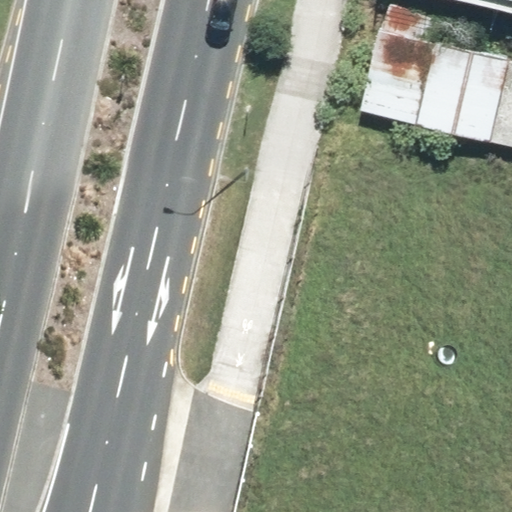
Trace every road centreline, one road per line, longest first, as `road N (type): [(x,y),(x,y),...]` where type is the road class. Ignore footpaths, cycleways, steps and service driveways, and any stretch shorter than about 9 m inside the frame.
road 1 (secondary): [(209,0),(113,429)]
road 2 (secondary): [(0,378),(83,0)]
road 3 (residential): [(252,461),(113,429)]
